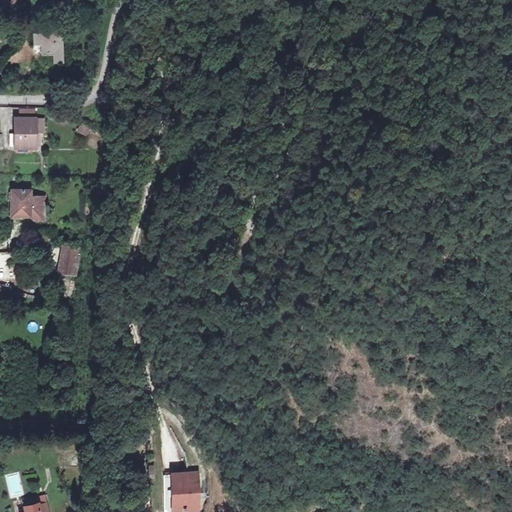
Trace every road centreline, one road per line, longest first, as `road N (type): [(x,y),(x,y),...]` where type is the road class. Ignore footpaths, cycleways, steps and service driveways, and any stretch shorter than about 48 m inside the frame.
road 1 (track): [(376,0),(367,43),(343,50),(300,105),(276,181),(243,226),(251,144),(300,83),(309,27),(336,0)]
road 2 (unclassified): [(0,100),(68,100),(99,90),(118,0)]
